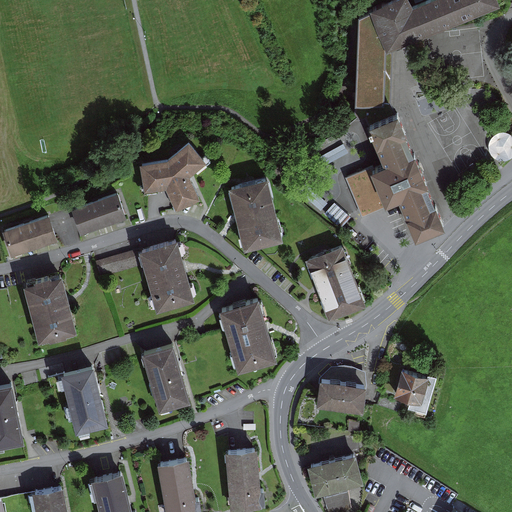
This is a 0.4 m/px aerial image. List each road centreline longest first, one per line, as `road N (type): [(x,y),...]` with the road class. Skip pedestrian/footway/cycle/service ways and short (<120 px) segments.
road 1 (residential): [(0,267),(159,223),(191,224),(330,344)]
road 2 (residential): [(284,388),(113,446),(0,470)]
road 3 (residential): [(478,217),(396,301),(330,344)]
